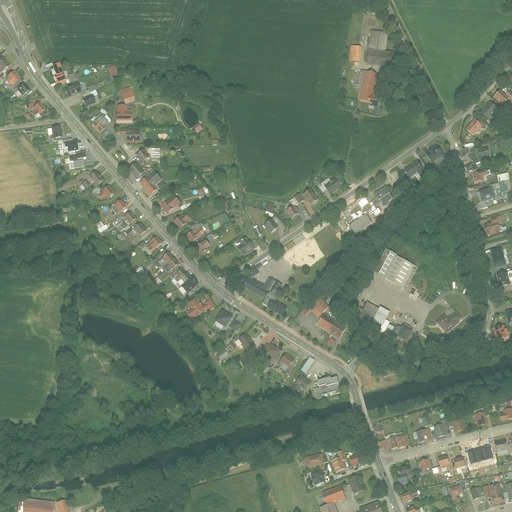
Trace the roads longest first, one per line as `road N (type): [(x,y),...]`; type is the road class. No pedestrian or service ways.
road 1 (residential): [(345,372),(364,353),(413,360),(460,349),(486,320),(489,292),(445,127)]
road 2 (tertiary): [(218,289),(38,78),(15,33)]
road 3 (residential): [(218,289),(445,127)]
road 4 (tertiary): [(345,372),(218,289)]
road 5 (residential): [(511,428),(379,462)]
